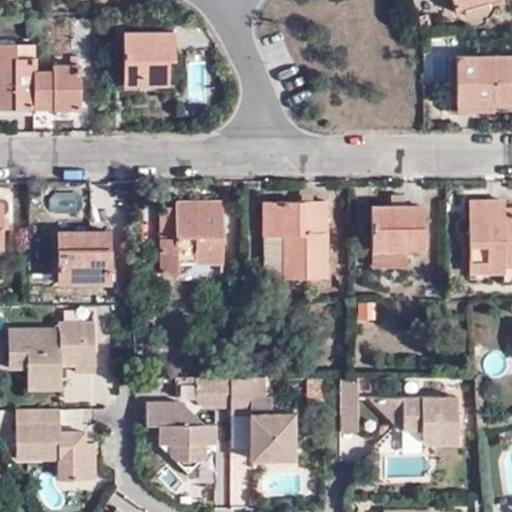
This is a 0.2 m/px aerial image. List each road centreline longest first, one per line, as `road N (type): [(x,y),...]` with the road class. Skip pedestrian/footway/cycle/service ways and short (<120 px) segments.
road 1 (unclassified): [(0,158),(257,158)]
road 2 (unclassified): [(257,158),(511,159)]
road 3 (unclassified): [(218,0),(251,73),(257,158)]
